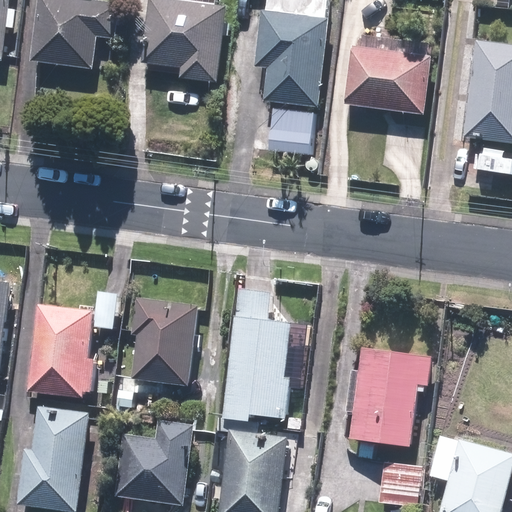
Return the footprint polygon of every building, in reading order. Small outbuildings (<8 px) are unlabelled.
[(0,0),(0,58),(12,60),(16,27),(22,28),(24,7),(19,7),(19,0),(0,0)] [(46,0),(38,60),(102,68),(106,37),(124,39),(129,1),(118,0),(46,0)] [(226,81),(235,4),(225,3),(225,0),(157,0),(150,62),(190,67),(189,77),(226,81)] [(327,107),(339,17),(335,16),(336,0),(275,0),(274,8),(270,8),(263,66),(276,67),(272,100),(327,107)] [(511,42),(485,38),(472,136),(511,141),(511,42)] [(361,44),(353,104),(432,114),(441,54),(361,44)] [(322,112),(281,108),(277,150),(318,154),(322,112)] [(21,281),(0,278),(0,379),(8,381),(21,281)] [(243,321),(232,417),(261,420),(262,412),(295,416),(306,320),(275,317),(278,290),(247,287),(243,321)] [(209,303),(148,297),(139,379),(200,385),(209,303)] [(103,307),(51,302),(42,389),(95,394),(103,307)] [(440,356),(373,345),(359,435),(417,444),(426,382),(436,384),(440,356)] [(27,449),(19,505),(71,511),(79,511),(93,414),(40,407),(34,449),(27,449)] [(138,432),(128,493),(191,503),(204,425),(169,419),(166,437),(138,432)] [(241,428),(229,511),(284,511),(296,436),(241,428)] [(510,511),(511,508),(511,448),(469,437),(448,511),(510,511)] [(430,466),(393,461),(388,500),(426,504),(430,466)]
